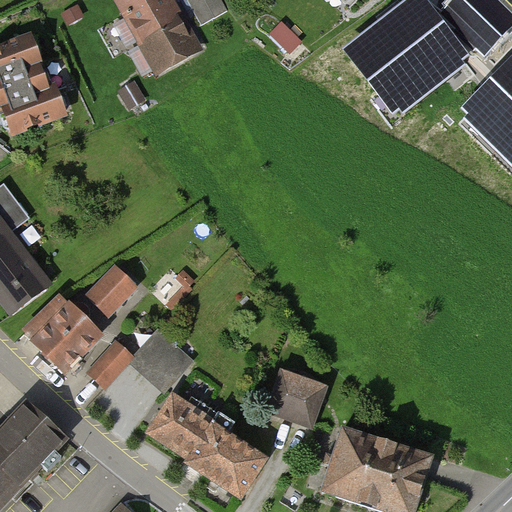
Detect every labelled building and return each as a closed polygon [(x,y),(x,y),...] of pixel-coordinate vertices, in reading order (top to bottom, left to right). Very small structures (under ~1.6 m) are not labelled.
[(177,0),(120,0),(162,75),(206,52),(177,0)] [(192,0),(204,23),(230,10),(224,0),(192,0)] [(340,0),(350,8),(357,0),(340,0)] [(470,56),(424,0),(407,0),(344,50),(396,115),(470,56)] [(511,27),(511,13),(497,0),(455,0),(443,13),(486,55),(511,27)] [(0,54),(0,83),(54,60),(43,36),(0,54)] [(511,58),(463,110),(511,156),(511,58)] [(0,83),(0,105),(3,112),(65,84),(54,60),(0,83)] [(3,112),(13,136),(75,108),(65,84),(3,112)] [(8,192),(0,197),(0,299),(13,316),(57,283),(26,242),(39,233),(8,192)] [(145,292),(121,268),(93,296),(117,320),(145,292)] [(73,378),(114,336),(70,293),(29,334),(73,378)] [(137,357),(121,342),(91,374),(107,388),(137,357)] [(337,387),(288,372),(275,414),(323,430),(337,387)] [(178,394),(152,434),(255,502),(282,462),(178,394)] [(12,511),(74,444),(27,402),(0,432),(0,511),(12,511)] [(416,511),(434,457),(344,428),(322,494),(379,511),(416,511)]
